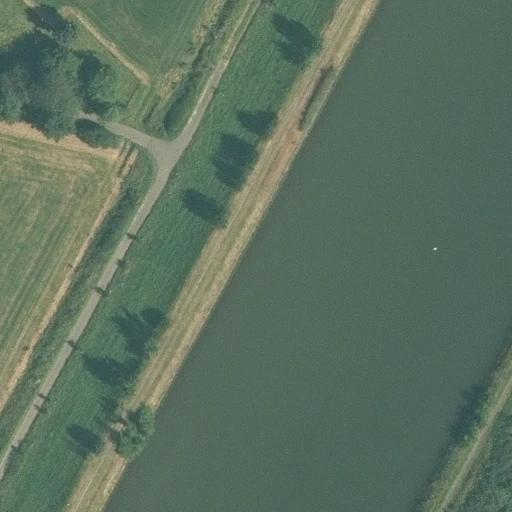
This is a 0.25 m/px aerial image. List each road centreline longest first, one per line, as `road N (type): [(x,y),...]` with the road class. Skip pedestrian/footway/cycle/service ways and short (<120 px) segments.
road 1 (unclassified): [(0,477),(173,155),(0,94)]
road 2 (track): [(173,155),(258,0)]
